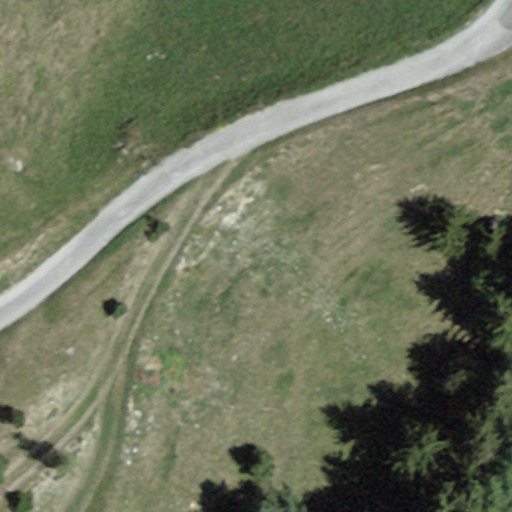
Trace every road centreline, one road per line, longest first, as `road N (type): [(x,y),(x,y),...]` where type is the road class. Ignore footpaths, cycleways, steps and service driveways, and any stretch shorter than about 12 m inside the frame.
road 1 (track): [(511,0),(490,35),(180,171),(0,316)]
road 2 (track): [(204,161),(205,174),(153,255),(101,374),(69,420),(0,490)]
road 3 (track): [(93,385),(92,454),(65,511)]
